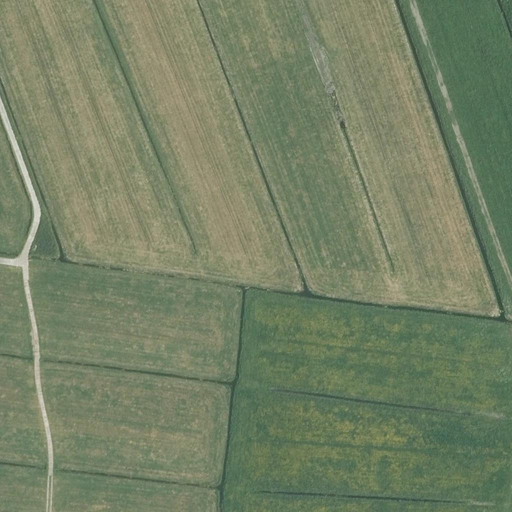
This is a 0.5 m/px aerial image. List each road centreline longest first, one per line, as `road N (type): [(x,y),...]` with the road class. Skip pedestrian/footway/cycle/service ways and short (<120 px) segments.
road 1 (track): [(415,0),(511,285)]
road 2 (track): [(48,511),(50,444),(24,263)]
road 3 (track): [(24,263),(39,211),(0,101)]
